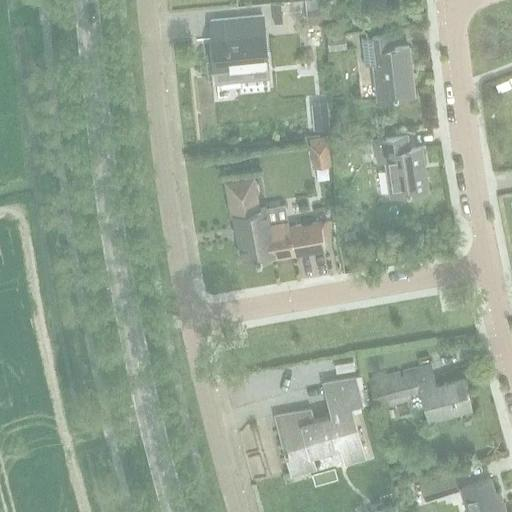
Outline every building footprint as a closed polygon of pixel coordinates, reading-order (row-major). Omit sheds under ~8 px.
[(234,34),(213,36),(217,80),(245,77),(244,65),(267,63),(263,14),(233,16),(234,34)] [(393,46),(392,33),(363,37),(366,62),(373,61),(377,97),(415,93),(409,44),(393,46)] [(410,148),(408,134),(375,139),(378,159),(386,158),(391,193),(427,188),(421,146),(410,148)] [(258,207),(253,175),(226,180),(232,213),(233,213),(238,239),(240,239),(241,244),(238,244),(240,254),(243,254),(244,259),(273,254),(273,255),(325,246),(323,236),(329,235),(326,218),(289,225),(288,218),(269,222),(266,205),(258,207)] [(436,382),(430,362),(369,378),(374,399),(420,387),(428,417),(471,405),(464,375),(436,382)] [(364,453),(350,404),(362,400),(354,375),(323,381),(332,413),(314,418),(311,408),(275,414),(292,472),(315,466),(311,452),(341,444),(345,458),(364,453)] [(453,470),(420,480),(425,498),(458,487),(453,470)] [(497,502),(490,477),(461,485),(469,511),(506,511),(503,500),(497,502)]
